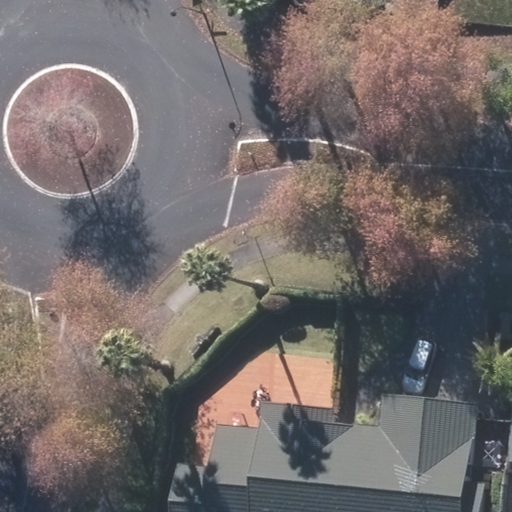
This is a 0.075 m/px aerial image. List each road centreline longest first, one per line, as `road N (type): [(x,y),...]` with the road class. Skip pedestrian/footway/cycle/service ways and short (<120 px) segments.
road 1 (residential): [(195,128),(511,167)]
road 2 (residential): [(78,239),(20,511)]
road 3 (residential): [(195,128),(183,170),(157,206),(120,230),(78,239)]
road 4 (residential): [(101,0),(141,17),(172,46),(191,85),(195,128)]
